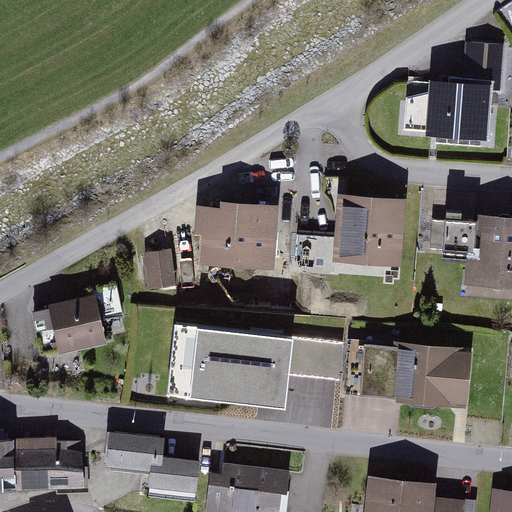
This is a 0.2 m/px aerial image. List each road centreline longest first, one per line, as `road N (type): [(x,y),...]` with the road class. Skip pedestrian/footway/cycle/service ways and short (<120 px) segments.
road 1 (residential): [(511,461),(0,404)]
road 2 (residential): [(330,111),(0,292)]
road 3 (residential): [(330,111),(367,159),(387,167),(511,178)]
road 4 (residential): [(492,0),(330,111)]
